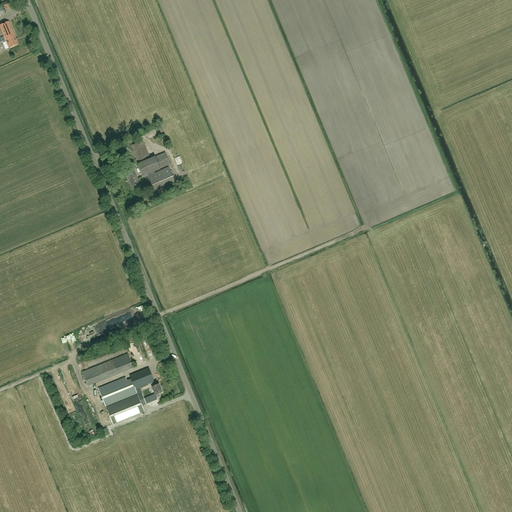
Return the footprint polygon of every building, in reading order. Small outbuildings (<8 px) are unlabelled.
[(0,36),(0,42),(2,42),(3,44),(7,42),(9,48),(19,45),(9,22),(0,25),(4,37),(1,38),(0,36)] [(146,178),(149,176),(156,194),(176,186),(169,168),(155,174),(154,172),(160,169),(170,164),(165,152),(155,157),(151,158),(143,141),(131,147),(138,164),(143,177),(145,176),(146,178)] [(133,170),(126,173),(133,190),(140,187),(133,170)] [(143,346),(147,356),(153,354),(149,344),(143,346)] [(128,354),(82,372),(88,386),(133,368),(128,354)] [(130,376),(135,389),(151,383),(152,386),(155,395),(156,395),(156,397),(157,397),(158,398),(159,398),(159,397),(160,396),(160,395),(159,394),(162,393),(159,384),(155,385),(154,382),(149,368),(130,376)] [(130,376),(132,381),(128,382),(126,377),(99,388),(106,407),(138,395),(135,389),(130,376)] [(138,395),(142,406),(146,404),(142,393),(138,395)] [(138,395),(106,407),(113,424),(144,411),(142,406),(138,395)]
